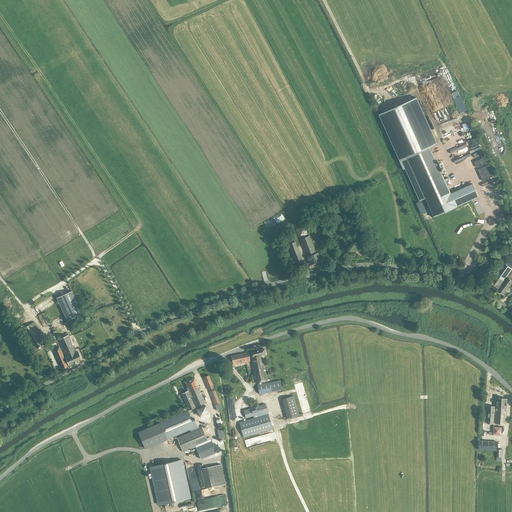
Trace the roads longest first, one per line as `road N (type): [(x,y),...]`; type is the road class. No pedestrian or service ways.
road 1 (unclassified): [(0,478),(62,433),(193,366),(337,319),(450,346),(511,391)]
road 2 (unclassified): [(511,309),(433,273),(342,266),(169,320),(0,411)]
road 3 (track): [(459,282),(491,220),(473,175),(435,129),(409,77),(370,90),(324,0)]
road 4 (track): [(102,0),(249,229),(269,285)]
road 5 (track): [(308,511),(266,398),(249,392),(224,355)]
road 6 (track): [(223,459),(199,463),(127,448),(65,469)]
road 7 (track): [(229,511),(214,417),(193,366)]
road 8 (track): [(338,157),(386,173),(353,92)]
